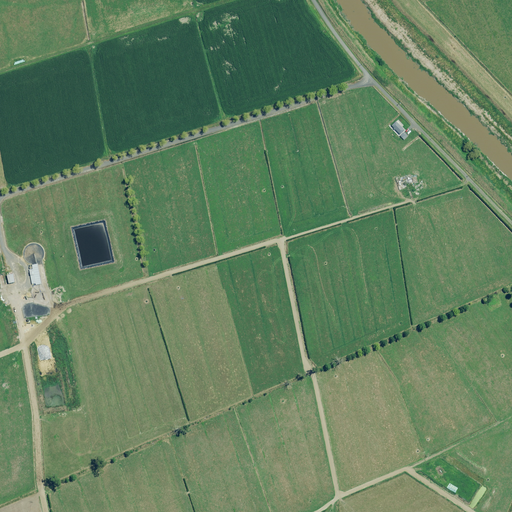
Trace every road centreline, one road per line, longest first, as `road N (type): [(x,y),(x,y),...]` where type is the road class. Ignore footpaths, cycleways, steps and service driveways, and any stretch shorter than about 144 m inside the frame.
road 1 (unclassified): [(511,223),(367,75),(315,0)]
road 2 (track): [(195,11),(0,73)]
